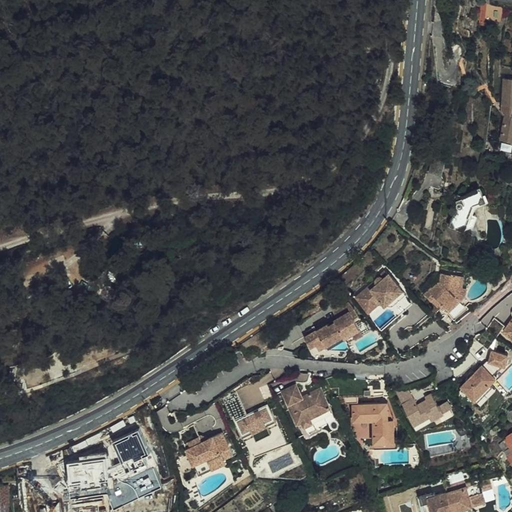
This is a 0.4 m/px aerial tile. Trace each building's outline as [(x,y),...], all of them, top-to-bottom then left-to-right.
[(511,152),(511,87),(503,87),(501,120),(504,125),(499,150),(511,152)] [(446,161),(433,158),(429,173),(442,176),(446,161)] [(463,196),(459,195),(452,213),(455,214),(452,223),(454,228),(460,230),(466,227),(475,206),(482,203),(484,196),(481,190),(479,189),(463,196)] [(385,308),(389,308),(394,315),(396,316),(406,308),(403,304),(410,299),(383,270),(354,296),(367,310),(380,301),(385,308)] [(438,282),(424,293),(437,306),(441,303),(443,305),(448,310),(446,313),(456,322),(471,310),(462,300),(457,297),(461,287),(463,277),(440,272),(438,282)] [(457,297),(462,300),(466,288),(461,287),(457,297)] [(403,304),(406,308),(413,302),(410,299),(403,304)] [(340,335),(342,338),(344,337),(358,328),(353,318),(357,314),(347,302),(336,309),(339,315),(335,317),(336,319),(328,324),(327,322),(303,337),(310,346),(315,343),(322,339),(326,344),(340,335)] [(336,309),(331,312),(335,317),(339,315),(336,309)] [(353,318),(358,328),(344,337),(347,342),(369,329),(359,313),(357,314),(353,318)] [(496,318),(486,330),(497,337),(506,325),(496,318)] [(497,337),(486,330),(478,342),(492,351),(494,352),(496,339),(497,337)] [(326,344),(322,339),(315,343),(319,348),(326,344)] [(256,356),(255,353),(253,351),(244,356),(247,360),(256,356)] [(482,391),(490,384),(496,378),(493,374),(503,366),(505,366),(507,355),(494,352),(492,351),(489,361),(489,362),(484,367),(481,365),(476,370),(474,369),(466,375),(470,379),(461,385),(460,391),(468,394),(474,400),(482,391)] [(295,384),(280,392),(295,423),(301,421),(303,425),(331,412),(320,388),(308,394),(310,398),(305,400),(303,396),(301,397),(295,384)] [(495,389),(490,384),(482,391),(487,397),(495,389)] [(408,386),(396,390),(403,403),(414,398),(408,386)] [(235,428),(240,438),(250,432),(252,436),(267,429),(265,425),(274,421),(265,404),(245,414),(245,415),(244,415),(243,415),(241,411),(243,409),(234,391),(221,398),(229,416),(232,415),(238,427),(235,428)] [(414,398),(403,403),(414,425),(429,418),(432,421),(451,412),(446,403),(439,407),(432,395),(425,398),(427,401),(418,405),(414,398)] [(373,443),(393,442),(392,421),(386,421),(386,405),(351,406),(352,422),(372,421),(373,443)] [(429,418),(414,425),(417,429),(432,421),(429,418)] [(191,426),(177,432),(181,444),(196,436),(191,426)] [(267,429),(252,436),(254,440),(269,433),(267,429)] [(220,431),(205,439),(199,442),(196,436),(181,444),(190,464),(204,457),(209,467),(222,461),(221,458),(230,453),(220,431)] [(250,432),(240,438),(242,441),(252,436),(250,432)] [(454,440),(450,445),(454,447),(459,446),(458,432),(449,433),(454,440)] [(511,473),(511,439),(500,448),(502,450),(509,461),(503,465),(509,475),(511,473)] [(502,450),(496,454),(503,465),(509,461),(502,450)] [(204,457),(190,464),(196,477),(210,470),(209,467),(204,457)] [(464,486),(445,492),(451,511),(470,511),(472,511),(470,505),(469,500),(482,497),(480,491),(490,488),(487,479),(478,482),(464,486)] [(443,486),(445,492),(464,486),(462,481),(443,486)] [(0,486),(0,511),(8,511),(10,510),(9,503),(8,487),(10,487),(10,486),(9,486),(0,486)] [(451,511),(450,509),(445,492),(426,498),(429,511),(451,511)]
